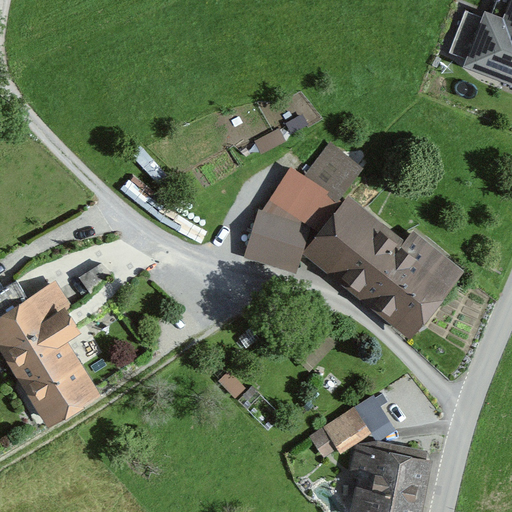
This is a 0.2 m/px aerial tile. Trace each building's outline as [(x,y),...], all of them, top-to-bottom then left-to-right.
[(511,0),(495,0),(488,17),(511,26),(511,0)] [(506,68),(511,70),(511,26),(488,17),(471,62),(504,74),(506,68)] [(308,173),(335,195),(357,167),(329,145),(308,173)] [(315,244),(411,321),(453,268),(411,233),(397,250),(344,208),(315,244)] [(262,211),(249,253),(296,268),(309,226),(262,211)] [(101,263),(79,277),(90,292),(110,273),(101,263)] [(25,382),(47,417),(94,388),(62,337),(73,330),(63,313),(70,307),(56,286),(30,302),(16,280),(0,289),(0,328),(31,378),(25,382)] [(324,332),(298,359),(307,367),(333,340),(324,332)] [(247,386),(230,368),(219,379),(237,397),(247,386)] [(354,408),(314,434),(325,451),(365,424),(354,408)] [(362,472),(354,510),(362,511),(409,511),(421,450),(394,445),(392,455),(358,448),(354,471),(362,472)]
